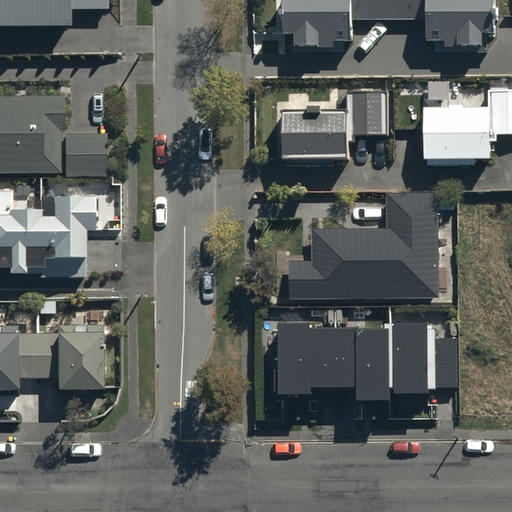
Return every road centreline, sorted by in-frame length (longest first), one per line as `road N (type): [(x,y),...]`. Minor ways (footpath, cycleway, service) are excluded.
road 1 (unclassified): [(188,493),(186,0)]
road 2 (residential): [(188,493),(511,489)]
road 3 (residential): [(0,493),(188,493)]
